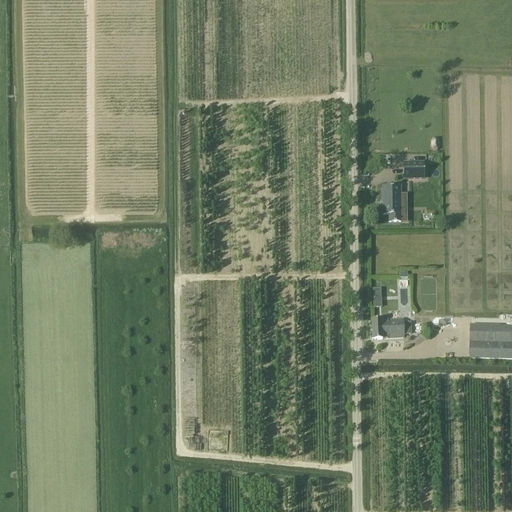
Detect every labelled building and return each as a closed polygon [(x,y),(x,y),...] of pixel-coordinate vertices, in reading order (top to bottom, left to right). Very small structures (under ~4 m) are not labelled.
[(402,179),(423,179),(423,163),(402,163),(402,179)] [(382,188),(383,215),(400,215),(400,187),(382,188)] [(373,289),(373,308),(382,308),(381,289),(373,289)] [(403,339),(403,336),(411,336),(410,323),(403,323),(403,320),(381,321),(371,321),(372,341),(382,341),(382,340),(403,339)] [(511,327),(470,326),(470,344),(469,360),(511,361),(511,345),(483,345),(483,343),(511,344),(511,327)]
